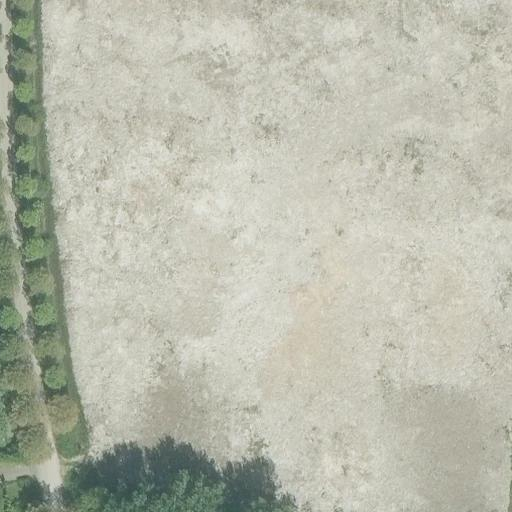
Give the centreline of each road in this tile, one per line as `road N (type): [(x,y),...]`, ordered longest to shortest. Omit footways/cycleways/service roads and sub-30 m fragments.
road 1 (residential): [(190,307),(223,356),(277,393),(338,406),(367,401),(388,382),(425,183),(488,76),(509,0)]
road 2 (unclassified): [(26,332),(5,109)]
road 3 (residential): [(184,112),(179,163),(190,307)]
road 4 (unclassified): [(53,511),(26,332)]
road 5 (residential): [(5,109),(184,112)]
road 6 (residential): [(26,332),(190,307)]
